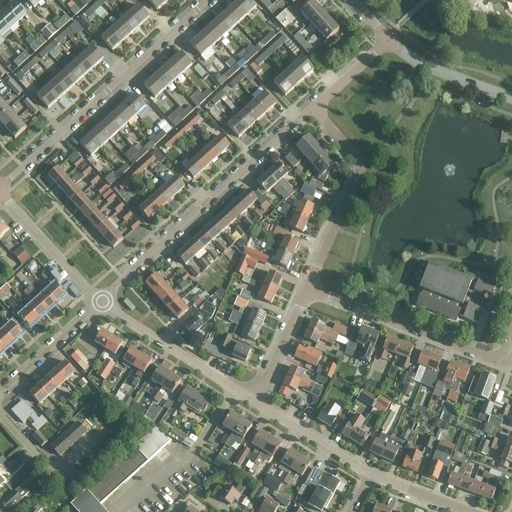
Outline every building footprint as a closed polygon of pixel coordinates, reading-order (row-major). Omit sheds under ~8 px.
[(26,0),(34,8),(38,4),(41,7),(44,4),(42,1),(40,0),(26,0)] [(76,6),(81,11),(87,5),(82,0),(76,6)] [(100,0),(91,9),(98,17),(101,19),(107,14),(106,13),(101,8),(101,7),(104,4),(100,0)] [(167,2),(165,0),(147,0),(157,11),(167,2)] [(240,0),(236,4),(247,16),(256,7),(249,0),(240,0)] [(273,5),(268,0),(259,0),(259,1),(267,10),(273,5)] [(484,0),(481,8),(484,9),(487,10),(494,13),(498,0),(484,0)] [(72,1),(67,5),(72,10),(76,6),(72,1)] [(314,2),(306,8),(301,13),(310,22),(322,11),(314,2)] [(26,15),(22,10),(15,3),(6,10),(18,23),(26,15)] [(227,12),(238,24),(247,16),(236,4),(227,12)] [(81,11),(76,6),(72,10),(70,12),(75,17),(81,11)] [(149,18),(143,10),(139,6),(130,14),(140,26),(149,18)] [(98,17),(91,9),(85,14),(92,22),(98,17)] [(6,10),(0,16),(0,19),(9,30),(18,23),(6,10)] [(286,10),(276,19),(280,24),(290,15),(286,10)] [(318,32),(331,21),(322,11),(310,22),(318,32)] [(218,20),(229,32),(238,24),(227,12),(218,20)] [(120,23),(131,34),(140,26),(130,14),(121,22),(120,23)] [(60,21),(64,26),(70,20),(66,15),(60,21)] [(295,19),(290,15),(280,24),(285,29),(295,19)] [(83,16),(78,20),(88,31),(93,26),(83,16)] [(0,36),(1,38),(9,30),(0,19),(0,36)] [(113,22),(117,26),(111,31),(122,43),(131,34),(120,23),(121,22),(117,19),(113,22)] [(209,29),(220,41),(229,32),(218,20),(209,29)] [(64,26),(60,21),(54,26),(58,31),(64,26)] [(339,30),(331,21),(318,32),(327,41),(323,45),(328,51),(340,41),(339,40),(339,41),(334,35),(339,30)] [(76,22),(64,33),(68,37),(75,31),(78,35),(84,30),(76,22)] [(272,32),(266,37),(271,42),(282,32),(275,24),(270,29),(272,32)] [(50,25),(46,29),(52,37),(57,33),(50,25)] [(52,37),(46,29),(41,33),(48,40),(52,37)] [(220,41),(209,29),(199,37),(210,49),(220,41)] [(102,39),(106,44),(112,51),(122,43),(111,31),(102,39)] [(61,44),(68,37),(64,33),(57,39),(61,44)] [(258,46),(262,50),(271,42),(266,37),(263,33),(257,39),(261,43),(258,46)] [(299,35),(295,40),(302,47),(306,43),(299,35)] [(35,42),(40,47),(46,42),(41,36),(35,42)] [(272,46),(276,51),(287,41),(283,36),(272,46)] [(210,49),(199,37),(190,45),(201,57),(210,49)] [(35,42),(29,48),(34,53),(40,47),(35,42)] [(307,42),(306,43),(302,47),(311,57),(316,52),(307,42)] [(51,44),(45,50),(49,54),(55,49),(51,44)] [(245,50),(248,54),(252,59),(262,50),(258,46),(257,45),(254,48),(251,45),(245,50)] [(264,54),(267,58),(276,51),(272,46),(264,54)] [(84,56),(94,67),(103,59),(93,47),(84,56)] [(43,60),(49,54),(45,50),(39,56),(43,60)] [(24,51),(23,53),(20,56),(24,61),(29,57),(24,51)] [(183,74),(192,65),(181,53),(172,62),(183,74)] [(243,59),(246,63),(247,64),(252,59),(248,54),(243,59)] [(258,67),(259,66),(267,58),(264,54),(250,67),(257,75),(262,70),(258,67)] [(24,61),(20,56),(12,62),(17,68),(24,61)] [(94,67),(84,56),(74,64),(85,76),(94,67)] [(304,79),(314,70),(303,58),(293,67),(304,79)] [(27,66),(31,71),(33,73),(37,69),(35,67),(37,65),(33,61),(27,66)] [(163,70),(174,82),(183,74),(172,62),(163,70)] [(65,72),(76,84),(85,76),(74,64),(65,72)] [(198,65),(194,69),(202,78),(206,74),(198,65)] [(230,70),(234,74),(240,69),(236,65),(230,70)] [(25,76),(31,71),(27,66),(21,72),(25,76)] [(304,79),(293,67),(283,75),(295,88),(304,79)] [(245,78),(248,81),(253,77),(247,69),(238,77),(241,81),(245,78)] [(174,82),(163,70),(154,78),(164,90),(174,82)] [(234,74),(230,70),(224,76),(228,80),(234,74)] [(76,84),(65,72),(56,81),(67,92),(76,84)] [(295,88),(283,75),(274,84),(285,96),(295,88)] [(241,81),(238,77),(229,85),(233,89),(241,81)] [(164,90),(154,78),(144,87),(155,99),(164,90)] [(7,84),(12,90),(17,87),(11,80),(7,84)] [(47,89),(57,101),(67,92),(56,81),(47,89)] [(17,87),(12,90),(18,97),(22,93),(17,87)] [(37,97),(41,102),(48,109),(57,101),(47,89),(37,97)] [(209,90),(203,95),(206,99),(212,94),(209,90)] [(221,100),(227,95),(223,91),(217,96),(221,100)] [(255,101),(266,113),(275,105),(265,93),(255,101)] [(126,103),(138,116),(147,108),(136,95),(126,103)] [(200,105),(206,99),(203,95),(196,101),(200,105)] [(221,100),(217,96),(211,102),(215,106),(221,100)] [(0,118),(9,110),(1,100),(0,101),(0,118)] [(23,103),(29,109),(33,106),(27,100),(23,103)] [(246,110),(257,122),(266,113),(255,101),(246,110)] [(126,103),(117,111),(129,124),(138,116),(126,103)] [(38,112),(33,106),(29,109),(35,115),(38,112)] [(185,112),(188,116),(195,110),(190,106),(185,112)] [(213,107),(208,112),(218,123),(223,118),(213,107)] [(0,118),(0,122),(6,130),(18,119),(9,110),(0,118)] [(237,118),(248,130),(257,122),(246,110),(237,118)] [(117,111),(108,120),(120,133),(129,124),(117,111)] [(182,122),(188,116),(185,112),(178,117),(182,122)] [(196,115),(188,122),(193,127),(201,120),(196,115)] [(248,130),(237,118),(228,126),(239,138),(248,130)] [(15,139),(26,129),(18,119),(6,130),(15,139)] [(99,128),(111,141),(120,133),(108,120),(99,128)] [(184,135),(193,127),(188,122),(180,130),(184,135)] [(99,128),(90,136),(101,149),(111,141),(99,128)] [(176,143),(184,135),(180,130),(171,137),(176,143)] [(163,131),(156,137),(160,141),(166,135),(163,131)] [(160,141),(156,137),(154,135),(148,140),(150,142),(147,146),(151,150),(160,141)] [(80,145),(87,152),(92,158),(101,149),(90,136),(80,145)] [(176,143),(171,137),(163,145),(168,150),(176,143)] [(230,147),(223,139),(221,137),(212,145),(221,155),(230,147)] [(297,148),(303,156),(305,158),(318,147),(309,137),(297,148)] [(221,155),(212,145),(203,153),(212,163),(221,155)] [(135,150),(138,153),(142,158),(151,150),(147,146),(143,149),(141,147),(138,149),(137,148),(135,150)] [(318,147),(305,158),(314,167),(326,156),(318,147)] [(194,161),(203,171),(212,163),(203,153),(200,150),(195,153),(198,157),(194,161)] [(152,156),(143,163),(148,168),(156,161),(160,165),(166,160),(157,151),(152,156)] [(77,168),(84,162),(75,153),(69,159),(77,168)] [(142,158),(138,153),(129,162),(133,166),(142,158)] [(290,154),(285,159),(294,168),(299,164),(290,154)] [(326,156),(314,167),(319,174),(317,180),(325,183),(330,170),(329,170),(335,165),(326,156)] [(194,179),(203,171),(194,161),(185,169),(194,179)] [(75,187),(88,175),(92,171),(84,162),(77,168),(82,173),(78,176),(77,176),(70,182),(66,177),(57,185),(65,195),(74,186),(75,187)] [(124,174),(133,166),(129,162),(123,167),(120,170),(124,174)] [(139,176),(148,168),(143,163),(135,171),(139,176)] [(279,164),(268,174),(290,198),(295,193),(283,179),(288,174),(279,164)] [(105,167),(99,173),(109,183),(115,177),(105,167)] [(57,185),(66,177),(58,168),(49,176),(57,185)] [(300,179),(304,176),(298,169),(294,173),(300,179)] [(120,170),(114,175),(118,179),(124,174),(120,170)] [(135,180),(139,176),(135,171),(126,178),(131,183),(132,183),(135,180)] [(267,193),(272,188),(280,197),(280,196),(285,201),(290,198),(268,174),(258,183),(267,193)] [(96,176),(92,179),(89,182),(93,186),(100,180),(96,176)] [(123,191),(131,183),(126,178),(118,186),(123,191)] [(185,187),(178,180),(176,178),(167,186),(176,196),(185,187)] [(312,180),(310,186),(321,191),(324,185),(312,180)] [(159,186),(163,190),(158,194),(167,204),(176,196),(167,186),(164,182),(159,186)] [(97,191),(101,195),(108,188),(104,185),(97,191)] [(301,192),(312,198),(315,191),(304,185),(301,192)] [(65,195),(73,203),(82,195),(75,187),(74,186),(65,195)] [(108,188),(101,195),(109,204),(116,198),(108,188)] [(150,195),(154,198),(149,203),(158,212),(167,204),(158,194),(155,190),(150,195)] [(258,201),(256,199),(249,191),(240,199),(249,209),(258,201)] [(81,212),(90,204),(82,195),(73,203),(81,212)] [(240,217),(249,209),(240,199),(231,208),(240,217)] [(289,212),(295,215),(308,220),(314,207),(301,202),(297,210),(285,204),(283,209),(289,212)] [(124,207),(121,203),(114,209),(117,213),(124,207)] [(140,211),(142,213),(149,220),(158,212),(149,203),(140,211)] [(81,212),(89,222),(99,213),(90,204),(81,212)] [(231,208),(222,216),(231,226),(240,217),(231,208)] [(289,212),(283,209),(282,209),(280,213),(280,214),(286,217),(289,212)] [(256,211),(253,214),(259,221),(263,218),(256,211)] [(133,216),(129,212),(122,218),(125,222),(133,216)] [(103,218),(99,213),(89,222),(97,231),(107,222),(110,219),(107,215),(103,218)] [(289,228),(293,230),(302,234),(308,220),(295,215),(289,228)] [(222,234),(231,226),(222,216),(213,224),(222,234)] [(244,223),(246,225),(250,230),(254,226),(248,219),(244,223)] [(256,219),(253,223),(257,227),(261,223),(256,219)] [(140,224),(137,221),(130,227),(133,231),(140,224)] [(107,222),(97,231),(105,240),(115,231),(107,222)] [(213,224),(204,232),(213,242),(222,234),(213,224)] [(235,231),(241,237),(241,238),(245,234),(239,227),(235,231)] [(273,229),(270,235),(277,238),(280,232),(273,229)] [(123,240),(115,231),(105,240),(114,249),(123,240)] [(195,240),(204,250),(213,242),(204,232),(195,240)] [(230,235),(226,239),(232,246),(236,242),(230,235)] [(298,243),(289,239),(285,237),(279,250),(292,256),(298,243)] [(13,238),(10,241),(14,246),(18,243),(13,238)] [(263,243),(264,243),(273,248),(275,243),(269,240),(268,241),(265,239),(263,243)] [(195,240),(186,248),(195,258),(204,250),(195,240)] [(243,240),(237,245),(241,250),(248,244),(243,240)] [(221,243),(217,247),(224,254),(228,250),(221,243)] [(271,252),(273,248),(264,243),(261,248),(271,252)] [(21,248),(13,255),(22,265),(30,258),(21,248)] [(177,257),(184,264),(186,266),(195,258),(186,248),(177,257)] [(246,249),(244,255),(250,258),(253,252),(246,249)] [(292,256),(279,250),(273,263),(287,269),(292,256)] [(212,251),(208,255),(209,256),(214,262),(219,259),(212,251)] [(209,256),(205,259),(210,265),(214,262),(209,256)] [(259,256),(257,262),(267,266),(270,261),(259,256)] [(35,260),(31,264),(35,268),(39,264),(35,260)] [(164,269),(167,273),(172,270),(176,273),(181,269),(173,260),(164,269)] [(203,260),(199,263),(206,270),(209,267),(203,260)] [(233,271),(235,267),(225,261),(223,265),(233,271)] [(429,265),(420,261),(412,283),(419,286),(419,285),(421,286),(420,290),(423,291),(422,295),(421,295),(416,306),(457,321),(459,316),(464,318),(463,320),(477,325),(483,310),(480,309),(485,297),(491,299),(498,282),(480,275),(478,280),(473,278),(474,276),(465,273),(463,277),(430,264),(429,265)] [(256,262),(253,268),(264,273),(267,267),(256,262)] [(194,268),(190,271),(197,278),(201,275),(194,268)] [(244,277),(257,283),(260,278),(245,272),(243,277),(244,277)] [(269,273),(264,285),(277,291),(283,278),(269,273)] [(176,283),(179,287),(189,278),(186,274),(176,283)] [(154,293),(164,284),(156,275),(146,284),(154,293)] [(255,288),(257,283),(244,277),(242,282),(249,285),(255,288)] [(193,282),(189,278),(179,287),(183,291),(193,282)] [(164,284),(154,293),(162,302),(172,293),(164,284)] [(65,296),(56,285),(47,293),(56,304),(65,296)] [(271,305),(277,291),(264,285),(258,299),(271,305)] [(28,298),(32,294),(27,290),(24,293),(28,298)] [(243,290),(240,297),(251,301),(253,295),(243,290)] [(195,305),(193,306),(197,311),(204,305),(211,299),(204,291),(198,297),(197,296),(192,301),(195,305)] [(47,312),(56,304),(47,293),(38,301),(47,312)] [(172,293),(162,302),(170,311),(180,302),(172,293)] [(238,297),(234,306),(245,311),(249,302),(238,297)] [(29,309),(39,320),(47,312),(38,301),(29,309)] [(9,306),(14,311),(18,307),(13,302),(9,306)] [(180,302),(170,311),(178,320),(188,311),(180,302)] [(204,305),(197,311),(201,315),(208,309),(204,305)] [(203,326),(216,313),(212,308),(198,320),(196,318),(185,328),(192,336),(203,326)] [(30,328),(39,320),(29,309),(20,317),(30,328)] [(247,323),(260,328),(266,316),(253,310),(247,323)] [(312,321),(308,329),(336,341),(339,334),(325,327),(312,321)] [(241,336),(245,338),(254,342),(260,328),(247,323),(241,336)] [(13,324),(4,332),(14,342),(22,334),(13,324)] [(223,325),(220,332),(233,338),(236,331),(223,325)] [(337,325),(335,332),(341,334),(345,336),(346,334),(348,330),(337,325)] [(347,348),(355,351),(358,344),(364,347),(363,349),(365,350),(361,360),(368,363),(379,335),(363,328),(360,336),(353,333),(347,348)] [(211,329),(208,335),(216,339),(219,333),(211,329)] [(336,341),(308,329),(304,339),(317,345),(320,339),(326,342),(333,345),(334,342),(335,342),(336,341)] [(105,349),(113,338),(102,331),(95,343),(105,349)] [(0,345),(5,350),(14,342),(4,332),(0,334),(0,345)] [(236,350),(235,351),(233,357),(246,362),(251,350),(230,341),(232,338),(225,335),(220,346),(227,349),(228,347),(236,350)] [(105,349),(115,356),(123,344),(113,338),(105,349)] [(382,349),(379,359),(384,361),(387,351),(397,355),(401,343),(388,338),(383,350),(382,349)] [(205,339),(203,345),(210,348),(212,342),(205,339)] [(414,348),(401,343),(397,355),(405,358),(402,368),(407,370),(410,360),(409,359),(414,348)] [(295,358),(305,362),(310,365),(310,364),(316,366),(319,360),(322,354),(308,347),(306,352),(300,349),(295,358)] [(83,354),(86,358),(91,354),(88,350),(83,354)] [(131,350),(124,361),(134,368),(142,356),(131,350)] [(421,385),(433,355),(423,352),(418,365),(420,366),(416,377),(410,374),(407,382),(403,394),(409,397),(415,382),(421,385)] [(429,378),(431,371),(436,373),(442,359),(433,355),(421,385),(422,385),(422,383),(428,385),(430,379),(429,378)] [(142,356),(134,368),(144,374),(152,362),(142,356)] [(84,357),(77,363),(85,373),(92,367),(84,357)] [(107,378),(114,367),(106,362),(103,368),(106,370),(103,376),(107,378)] [(75,373),(72,370),(66,363),(57,371),(66,381),(75,373)] [(451,363),(446,376),(443,383),(439,381),(435,390),(433,396),(441,399),(444,390),(450,392),(461,366),(451,363)] [(320,367),(317,372),(332,378),(334,373),(337,367),(332,365),(329,371),(326,370),(320,367)] [(450,392),(447,400),(456,404),(459,396),(456,394),(461,382),(464,383),(470,370),(461,366),(450,392)] [(111,373),(119,378),(123,373),(115,368),(111,373)] [(151,382),(158,386),(150,398),(154,401),(171,374),(160,368),(151,382)] [(291,368),(287,376),(314,388),(315,385),(311,383),(311,382),(303,378),(305,374),(291,368)] [(66,381),(57,371),(48,379),(57,389),(66,381)] [(181,381),(171,374),(154,401),(159,404),(167,392),(172,395),(181,381)] [(327,386),(330,380),(318,375),(315,381),(327,386)] [(471,386),(468,394),(475,396),(482,399),(488,401),(490,395),(492,389),(496,380),(483,375),(481,381),(474,378),(471,386)] [(313,389),(314,388),(287,376),(280,394),(286,397),(290,389),(296,392),(299,386),(304,389),(303,392),(314,397),(319,399),(320,399),(320,398),(323,399),(325,394),(313,389)] [(435,390),(439,381),(432,378),(428,388),(435,390)] [(57,389),(48,379),(39,387),(48,397),(57,389)] [(80,382),(78,384),(83,389),(88,384),(88,383),(84,379),(83,379),(80,382)] [(336,380),(333,385),(341,390),(344,385),(336,380)] [(48,397),(39,387),(30,395),(39,405),(48,397)] [(180,403),(177,408),(184,413),(187,408),(199,415),(202,410),(204,411),(209,404),(193,393),(194,392),(188,388),(178,402),(180,403)] [(363,389),(357,399),(372,408),(378,398),(363,389)] [(493,407),(503,410),(509,412),(511,407),(501,404),(504,394),(500,392),(494,406),(493,407)] [(68,393),(64,396),(73,407),(74,408),(78,404),(68,393)] [(73,407),(64,396),(60,400),(70,410),(73,407)] [(314,397),(312,400),(313,404),(316,408),(319,409),(323,400),(320,399),(319,399),(314,397)] [(373,408),(384,415),(391,403),(380,397),(373,408)] [(39,419),(23,401),(11,411),(23,424),(30,418),(35,423),(32,426),(37,431),(47,421),(42,416),(39,419)] [(485,403),(481,414),(489,417),(493,407),(494,406),(485,403)] [(323,412),(318,420),(331,428),(336,420),(337,419),(336,418),(340,411),(335,408),(330,405),(325,412),(324,411),(323,412)] [(425,415),(428,407),(425,405),(424,407),(423,407),(423,408),(421,408),(420,409),(418,409),(418,410),(416,410),(416,412),(425,415)] [(307,407),(305,411),(312,416),(314,412),(307,407)] [(50,409),(44,414),(49,419),(55,414),(50,409)] [(396,414),(389,411),(379,428),(386,432),(396,414)] [(225,446),(242,420),(231,413),(223,427),(229,430),(221,443),(219,442),(214,450),(219,454),(225,445),(225,446)] [(454,427),(457,419),(442,413),(439,421),(454,427)] [(348,427),(342,436),(350,440),(356,430),(358,431),(361,426),(365,421),(356,415),(350,425),(349,424),(348,427)] [(368,416),(362,426),(365,428),(371,418),(368,416)] [(490,419),(488,423),(494,426),(497,427),(500,428),(503,421),(491,416),(490,419)] [(435,419),(432,426),(439,429),(442,422),(435,419)] [(242,420),(225,446),(230,448),(234,441),(240,445),(244,440),(247,435),(252,426),(242,420)] [(161,422),(157,428),(162,431),(166,425),(161,422)] [(440,429),(448,432),(450,426),(443,422),(440,429)] [(78,423),(52,447),(51,447),(60,457),(86,433),(78,423)] [(488,423),(484,434),(490,436),(494,426),(488,423)] [(356,430),(350,440),(357,445),(362,448),(367,439),(368,437),(362,433),(365,429),(361,426),(358,431),(356,430)] [(157,428),(72,504),(71,505),(77,511),(105,511),(100,506),(170,443),(157,428)] [(170,435),(182,444),(186,438),(174,429),(170,435)] [(407,442),(411,432),(405,430),(401,439),(407,442)] [(38,432),(33,438),(41,448),(47,442),(38,432)] [(252,446),(256,449),(253,454),(255,455),(246,468),(251,470),(271,439),(261,432),(252,446)] [(375,444),(370,453),(381,458),(387,445),(388,446),(391,439),(391,438),(387,436),(382,434),(378,441),(376,440),(375,444)] [(436,440),(428,437),(424,447),(432,451),(436,440)] [(281,445),(271,439),(251,470),(247,476),(252,478),(264,460),(265,461),(268,456),(272,459),(281,445)] [(387,445),(381,458),(393,464),(395,459),(397,455),(399,450),(398,450),(402,442),(398,440),(397,441),(396,440),(395,441),(391,439),(388,446),(387,445)] [(511,465),(511,463),(511,451),(506,449),(505,449),(496,446),(490,443),(482,440),(475,459),(484,462),(489,449),(503,454),(501,461),(499,467),(507,470),(510,464),(511,465)] [(433,462),(431,468),(428,477),(437,481),(447,456),(451,458),(456,447),(441,441),(437,452),(439,453),(436,463),(433,462)] [(235,463),(240,467),(250,452),(245,448),(235,463)] [(452,474),(451,475),(448,485),(458,489),(462,478),(463,478),(465,472),(468,466),(470,462),(465,460),(466,457),(461,455),(462,451),(456,449),(451,462),(462,466),(458,477),(452,474)] [(290,450),(284,459),(281,464),(291,471),(300,457),(290,450)] [(407,457),(406,459),(403,468),(417,473),(421,462),(419,462),(422,456),(410,451),(408,457),(407,457)] [(218,457),(213,465),(224,472),(226,473),(231,465),(218,457)] [(294,480),(297,474),(302,477),(311,464),(300,457),(291,471),(288,476),(284,483),(289,486),(293,479),(294,480)] [(0,466),(0,487),(1,487),(1,486),(5,483),(0,477),(0,472),(4,477),(10,471),(3,464),(0,466)] [(312,470),(304,485),(312,490),(313,487),(317,489),(310,502),(308,506),(313,509),(319,511),(322,511),(323,509),(326,511),(341,483),(325,474),(324,476),(320,474),(312,470)] [(489,474),(487,479),(498,483),(502,474),(491,470),(489,474)] [(270,475),(263,485),(277,493),(283,483),(284,483),(288,476),(284,473),(281,479),(279,481),(270,475)] [(20,474),(15,477),(20,483),(24,479),(20,474)] [(462,478),(458,489),(469,493),(473,482),(463,478),(462,478)] [(50,480),(42,487),(47,493),(55,485),(50,479),(50,480)] [(473,482),(469,493),(480,497),(484,487),(473,482)] [(209,484),(203,487),(206,492),(212,489),(209,484)] [(246,488),(240,484),(237,488),(243,492),(246,488)] [(30,492),(23,485),(1,504),(8,511),(26,496),(30,492)] [(303,485),(297,495),(302,497),(307,488),(303,485)] [(227,486),(225,490),(220,499),(231,506),(234,501),(237,502),(241,495),(227,486)] [(269,491),(262,487),(255,499),(261,503),(269,491)] [(484,487),(480,497),(492,501),(496,491),(484,487)] [(278,495),(275,500),(281,504),(284,499),(278,495)] [(267,500),(264,505),(259,511),(276,511),(279,507),(267,500)]
